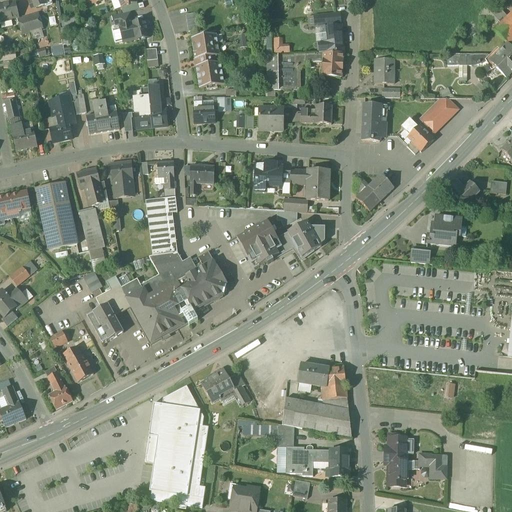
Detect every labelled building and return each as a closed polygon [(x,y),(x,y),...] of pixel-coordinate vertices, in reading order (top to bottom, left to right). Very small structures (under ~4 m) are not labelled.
[(27,0),(29,6),(34,4),(36,9),(44,6),(42,1),(44,0),(27,0)] [(135,0),(118,0),(122,10),(137,5),(135,0)] [(16,4),(0,7),(0,24),(8,22),(8,21),(15,19),(19,19),(16,4)] [(314,27),(326,26),(327,41),(317,43),(318,54),(329,53),(329,56),(343,55),(342,25),(341,13),(314,16),(314,27)] [(130,14),(114,18),(117,27),(120,27),(119,24),(131,21),(130,14)] [(38,15),(27,19),(31,33),(36,32),(36,34),(42,32),(41,30),(43,30),(38,15)] [(197,15),(186,16),(189,33),(200,32),(197,15)] [(511,15),(494,32),(508,47),(509,48),(511,44),(511,15)] [(27,19),(19,21),(23,36),(31,33),(27,19)] [(131,21),(119,24),(120,27),(124,44),(135,41),(131,25),(132,25),(131,21)] [(132,25),(131,25),(135,41),(135,42),(149,39),(145,22),(132,25)] [(278,57),(272,57),(271,34),(267,34),(268,59),(269,92),(279,92),(278,57)] [(217,36),(191,40),(195,61),(198,61),(199,68),(196,68),(199,90),(206,89),(207,92),(218,90),(217,88),(224,86),(221,64),(218,65),(217,58),(220,57),(217,36)] [(282,39),(272,40),(273,54),(288,53),(288,46),(282,47),(282,39)] [(508,47),(499,55),(497,53),(490,59),(487,56),(474,70),(479,75),(489,66),(492,72),(496,69),(506,80),(511,73),(511,50),(509,48),(508,47)] [(157,51),(146,51),(147,63),(158,61),(157,51)] [(343,55),(329,56),(293,56),(293,57),(278,57),(279,92),(300,91),(300,90),(297,90),(296,69),(297,69),(299,67),(299,66),(308,66),(308,63),(323,62),(322,80),(341,80),(343,55)] [(460,56),(447,56),(447,68),(460,68),(460,56)] [(394,62),(376,62),(375,86),(393,86),(394,62)] [(331,88),(320,88),(320,99),(331,100),(331,88)] [(158,89),(149,90),(152,130),(167,128),(165,112),(156,113),(156,108),(157,108),(157,99),(159,99),(158,89)] [(149,90),(141,91),(142,100),(134,100),(137,131),(152,130),(149,90)] [(84,96),(77,98),(78,102),(80,116),(87,115),(84,96)] [(446,101),(422,125),(433,136),(457,112),(447,101),(446,101)] [(59,129),(69,127),(75,126),(73,118),(70,103),(61,105),(60,102),(50,104),(54,119),(57,118),(59,129)] [(78,102),(70,103),(73,118),(80,116),(78,102)] [(202,110),(202,103),(194,104),(195,126),(215,125),(214,110),(202,110)] [(117,113),(108,114),(106,104),(93,106),(95,116),(86,118),(89,136),(120,131),(117,113)] [(16,107),(7,109),(12,130),(21,127),(16,107)] [(332,108),(316,107),(316,112),(301,111),(301,116),(301,123),(301,125),(315,125),(315,126),(331,126),(332,108)] [(381,108),(364,107),(363,131),(362,131),(362,143),(380,144),(380,132),(381,108)] [(284,110),(259,109),(259,132),(259,131),(274,131),(274,132),(284,132),(284,110)] [(132,115),(123,115),(124,123),(131,123),(130,119),(132,119),(132,115)] [(254,118),(246,118),(246,130),(254,131),(254,118)] [(434,141),(420,127),(418,130),(410,121),(406,125),(401,130),(409,138),(407,140),(421,155),(434,141)] [(69,127),(59,129),(50,131),(53,145),(71,142),(71,141),(72,141),(69,127)] [(34,133),(13,137),(17,153),(38,149),(34,133)] [(511,141),(501,152),(511,162),(511,141)] [(124,165),(112,167),(114,184),(132,182),(132,181),(131,165),(130,165),(130,164),(124,165)] [(141,176),(149,175),(148,164),(141,165),(141,176)] [(174,164),(157,165),(158,180),(166,179),(166,184),(165,184),(165,192),(175,191),(176,191),(176,183),(174,184),(174,179),(174,164)] [(207,168),(199,168),(191,168),(190,185),(191,185),(190,197),(197,197),(198,185),(214,186),(214,169),(207,169),(207,168)] [(282,169),(256,168),(255,193),(265,194),(266,188),(280,188),(281,188),(282,172),(282,169)] [(96,171),(78,176),(81,191),(86,190),(89,201),(92,204),(93,208),(100,206),(99,202),(108,200),(105,184),(99,185),(96,171)] [(291,172),(282,172),(281,188),(280,188),(280,191),(291,191),(291,187),(290,187),(291,172)] [(308,172),(291,172),(290,187),(291,187),(307,187),(308,172)] [(330,173),(308,172),(307,187),(307,202),(329,202),(330,173)] [(374,183),(368,189),(372,194),(371,195),(380,204),(394,190),(381,177),(374,183)] [(369,178),(363,183),(360,180),(360,181),(368,189),(374,183),(369,178)] [(368,189),(360,181),(356,184),(364,193),(356,200),(370,214),(380,204),(371,195),(372,194),(368,189)] [(132,182),(114,184),(116,200),(134,198),(132,182)] [(507,185),(491,183),(490,195),(506,197),(507,185)] [(470,184),(463,190),(457,184),(444,196),(451,203),(455,198),(463,206),(467,207),(475,199),(480,194),(470,184)] [(65,185),(36,191),(36,192),(40,211),(69,205),(65,186),(66,185),(65,185)] [(165,200),(146,203),(148,218),(168,215),(167,201),(176,200),(175,191),(165,192),(165,200)] [(27,193),(0,198),(0,226),(5,226),(4,222),(20,219),(19,213),(31,211),(27,193)] [(176,200),(167,201),(168,215),(169,216),(178,215),(176,200)] [(118,202),(108,203),(112,221),(120,220),(118,202)] [(284,205),(274,204),(274,212),(284,213),(284,205)] [(69,205),(40,211),(47,241),(75,234),(69,205)] [(308,207),(290,206),(290,213),(307,215),(308,207)] [(94,210),(79,214),(89,252),(104,248),(94,210)] [(31,211),(19,213),(20,219),(21,222),(33,219),(31,211)] [(168,215),(148,218),(153,258),(174,255),(169,216),(168,215)] [(462,221),(436,218),(435,225),(432,225),(431,237),(428,237),(427,245),(428,245),(452,248),(453,237),(460,238),(462,221)] [(308,220),(288,230),(301,256),(321,246),(308,220)] [(276,256),(262,231),(234,247),(242,260),(257,252),(258,254),(257,254),(262,262),(257,265),(257,266),(262,263),(263,263),(276,256)] [(75,234),(47,241),(49,252),(78,246),(75,234)] [(426,251),(413,250),(411,265),(429,266),(430,252),(427,251),(428,245),(427,245),(426,251)] [(177,284),(193,313),(222,297),(222,296),(224,297),(227,288),(225,288),(225,286),(227,285),(218,270),(216,271),(212,262),(208,254),(199,259),(204,269),(198,272),(177,284)] [(174,255),(153,258),(149,259),(159,277),(141,287),(137,281),(122,289),(120,287),(96,300),(102,310),(109,306),(113,314),(129,305),(127,301),(144,292),(148,300),(177,284),(198,272),(191,259),(190,260),(192,264),(181,269),(174,255)] [(23,269),(10,279),(17,288),(30,278),(23,269)] [(90,294),(102,288),(94,273),(83,279),(90,294)] [(193,313),(177,284),(148,300),(144,292),(127,301),(129,305),(132,309),(140,324),(138,325),(140,329),(142,328),(151,344),(162,338),(164,341),(169,339),(167,335),(182,327),(184,330),(198,322),(193,313)] [(7,298),(3,293),(0,295),(0,314),(4,319),(2,321),(8,328),(18,320),(12,313),(16,309),(18,312),(27,304),(16,291),(7,298)] [(102,310),(93,315),(87,319),(102,346),(108,343),(124,334),(115,319),(132,309),(129,305),(113,314),(109,306),(102,310)] [(58,330),(46,336),(48,340),(60,334),(58,330)] [(60,334),(48,340),(54,351),(68,344),(63,333),(60,334)] [(258,343),(233,354),(236,360),(260,348),(258,343)] [(76,349),(65,355),(70,364),(67,365),(78,385),(94,376),(83,357),(81,358),(76,349)] [(329,371),(301,366),(298,385),(322,389),(346,388),(344,368),(329,370),(329,371)] [(223,371),(213,377),(215,379),(202,386),(212,405),(221,400),(219,398),(234,390),(223,371)] [(65,389),(58,374),(48,379),(55,394),(49,397),(57,412),(62,410),(63,412),(68,409),(67,407),(73,404),(65,388),(65,389)] [(187,388),(163,401),(162,407),(159,406),(159,412),(158,417),(161,418),(158,438),(149,437),(149,438),(145,465),(154,466),(150,490),(150,493),(152,493),(151,502),(178,506),(178,509),(186,510),(187,507),(203,509),(206,489),(200,488),(209,429),(203,428),(204,419),(203,416),(200,416),(201,412),(200,412),(187,388)] [(346,388),(322,389),(324,407),(349,412),(346,388)] [(12,389),(2,393),(5,398),(15,395),(12,389)] [(250,403),(242,389),(235,393),(243,407),(250,403)] [(15,395),(5,398),(9,408),(0,412),(0,422),(3,422),(6,429),(26,421),(19,404),(15,395)] [(324,407),(285,400),(282,427),(294,429),(352,440),(349,412),(324,407)] [(159,412),(159,406),(154,406),(149,437),(158,438),(161,418),(158,417),(159,412)] [(294,429),(282,427),(278,426),(277,449),(286,449),(294,449),(294,429)] [(399,437),(389,437),(389,449),(385,449),(385,466),(389,466),(389,462),(406,462),(407,440),(399,440),(399,437)] [(350,452),(313,451),(313,449),(312,448),(308,448),(307,449),(307,451),(304,451),(304,449),(294,449),(286,449),(286,459),(290,459),(290,475),(302,476),(302,478),(313,478),(313,464),(329,465),(329,470),(326,470),(326,478),(349,478),(350,452)] [(431,456),(419,456),(419,463),(419,468),(420,468),(430,469),(430,481),(446,481),(447,468),(441,468),(441,458),(431,457),(431,456)] [(406,462),(389,462),(389,466),(389,481),(388,481),(388,489),(401,489),(401,482),(406,482),(406,462)] [(310,485),(296,482),(293,498),(308,501),(310,485)] [(238,487),(231,486),(229,500),(233,501),(236,501),(237,491),(238,491),(238,487)] [(8,511),(0,488),(0,511),(8,511)] [(259,491),(248,490),(248,493),(238,491),(237,491),(236,501),(233,501),(233,503),(231,504),(230,507),(232,509),(231,511),(238,511),(256,511),(259,491)] [(345,511),(346,502),(329,502),(329,511),(345,511)]
